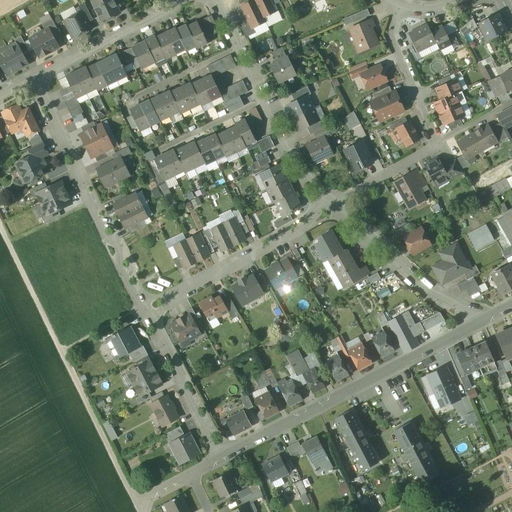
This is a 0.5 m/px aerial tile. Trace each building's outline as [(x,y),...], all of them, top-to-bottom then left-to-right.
[(98,16),(101,22),(107,19),(113,16),(120,13),(118,9),(113,0),(92,0),(91,1),(95,11),(97,10),(99,15),(98,16)] [(113,0),(118,9),(125,5),(122,0),(113,0)] [(265,22),(263,19),(254,0),(242,7),(248,19),(252,28),(253,28),(265,22)] [(254,0),(263,19),(276,13),(273,6),(269,0),(254,0)] [(81,12),(88,23),(93,20),(84,4),(76,9),(78,13),(81,12)] [(263,19),(265,22),(268,28),(283,21),(275,5),(273,6),(276,13),(263,19)] [(72,17),(77,14),(73,7),(60,14),(65,23),(73,18),(72,17)] [(350,17),(353,23),(369,16),(367,10),(350,17)] [(65,23),(74,39),(91,30),(88,23),(81,12),(78,13),(77,14),(72,17),(73,18),(65,23)] [(479,26),(487,42),(493,39),(506,33),(497,14),(478,24),(479,26)] [(211,16),(208,17),(213,27),(216,26),(211,16)] [(197,23),(205,39),(216,34),(213,27),(208,17),(197,23)] [(341,21),(344,27),(353,23),(350,17),(347,18),(341,21)] [(48,29),(53,39),(60,35),(52,19),(42,24),(45,31),(48,29)] [(239,24),(245,38),(254,34),(255,33),(253,28),(252,28),(248,19),(238,24),(239,24)] [(459,30),(463,38),(475,29),(476,28),(475,25),(472,20),(459,30)] [(354,43),(358,52),(377,44),(370,27),(374,25),(372,21),(350,30),(356,43),(354,43)] [(269,31),(268,28),(265,22),(253,28),(255,33),(254,34),(256,37),(269,31)] [(453,22),(442,27),(447,36),(452,33),(457,31),(453,22)] [(197,23),(187,27),(196,47),(197,49),(207,44),(205,39),(197,23)] [(413,44),(417,51),(428,46),(428,47),(436,43),(431,32),(427,25),(408,34),(413,44)] [(186,26),(176,30),(185,50),(186,52),(196,47),(187,27),(186,26)] [(479,26),(475,29),(483,44),(487,42),(479,26)] [(442,27),(431,32),(436,43),(439,49),(439,50),(450,45),(451,44),(447,36),(442,27)] [(35,49),(40,58),(51,52),(50,51),(58,47),(53,39),(48,29),(45,31),(29,39),(35,49)] [(175,29),(165,33),(175,55),(185,50),(176,30),(175,29)] [(165,33),(155,38),(165,58),(166,59),(175,55),(165,33)] [(450,45),(453,50),(459,46),(452,33),(447,36),(451,44),(450,45)] [(17,45),(23,55),(29,52),(24,42),(21,36),(14,40),(17,45)] [(154,36),(145,41),(155,62),(165,58),(155,38),(154,36)] [(266,40),(272,53),(277,50),(271,38),(266,40)] [(35,49),(29,39),(24,42),(29,52),(35,49)] [(155,63),(155,62),(145,41),(131,48),(136,59),(140,67),(141,70),(142,69),(141,67),(153,61),(154,63),(155,63)] [(492,42),(484,46),(489,55),(497,52),(492,42)] [(428,47),(431,53),(439,49),(436,43),(428,47)] [(408,47),(415,61),(421,58),(417,51),(413,44),(408,47)] [(0,54),(0,60),(8,75),(28,64),(23,55),(17,45),(0,54)] [(450,45),(439,50),(443,57),(454,51),(453,50),(450,45)] [(431,53),(428,47),(428,46),(417,51),(421,58),(431,53)] [(131,48),(126,51),(131,61),(136,59),(131,48)] [(271,53),(276,64),(287,58),(282,48),(278,50),(277,50),(272,53),(271,53)] [(132,64),(131,61),(126,51),(117,55),(123,68),(132,64)] [(117,55),(106,60),(117,81),(127,76),(126,74),(123,68),(117,55)] [(230,55),(224,58),(230,70),(236,67),(230,55)] [(491,57),(481,62),(477,64),(477,65),(482,73),(482,74),(486,81),(487,82),(487,83),(491,81),(486,71),(483,67),(493,62),(491,57)] [(155,62),(155,63),(158,68),(168,64),(166,59),(165,58),(155,62)] [(224,58),(218,61),(224,73),(230,70),(224,58)] [(272,70),(278,83),(295,75),(287,58),(276,64),(269,67),(271,71),(272,70)] [(132,64),(135,69),(135,70),(140,67),(136,59),(131,61),(132,64)] [(106,60),(96,65),(107,86),(117,81),(106,60)] [(218,61),(212,64),(218,76),(224,73),(218,61)] [(349,73),(366,66),(367,65),(365,62),(347,69),(349,73)] [(135,69),(132,64),(123,68),(126,74),(135,69)] [(212,78),(218,76),(212,64),(207,67),(212,78)] [(86,67),(76,72),(86,94),(96,89),(96,91),(107,86),(96,65),(86,69),(86,67)] [(349,73),(352,79),(360,75),(368,71),(366,66),(349,73)] [(360,75),(367,90),(377,85),(381,84),(381,83),(386,81),(380,66),(368,71),(360,75)] [(506,93),(508,96),(511,93),(511,69),(499,76),(500,77),(506,93)] [(76,98),(86,94),(76,72),(65,77),(70,86),(72,92),(75,97),(76,98)] [(164,81),(160,73),(153,76),(157,84),(164,81)] [(211,76),(201,81),(211,102),(221,97),(211,76)] [(438,81),(440,87),(452,82),(450,76),(438,81)] [(63,89),(70,86),(65,77),(59,80),(63,89)] [(462,77),(456,80),(461,92),(467,89),(462,77)] [(495,98),(495,99),(497,98),(506,93),(500,77),(491,81),(487,83),(489,86),(492,92),(495,98)] [(340,86),(336,78),(331,81),(334,88),(340,86)] [(436,89),(440,100),(454,94),(461,92),(456,80),(452,82),(440,87),(436,89)] [(117,81),(107,86),(109,92),(119,87),(117,81)] [(190,83),(190,84),(201,106),(211,102),(201,81),(191,85),(190,83)] [(242,81),(236,83),(242,95),(248,92),(242,81)] [(486,95),(489,101),(495,98),(492,92),(489,86),(487,83),(487,82),(486,81),(480,83),(486,95)] [(239,97),(242,95),(236,83),(230,86),(236,98),(239,97)] [(180,88),(180,89),(190,109),(200,105),(201,107),(201,106),(190,84),(180,88)] [(59,92),(62,97),(72,92),(70,86),(64,89),(59,92)] [(230,101),(236,98),(230,86),(225,89),(230,101)] [(291,95),(294,102),(306,96),(307,96),(310,95),(307,87),(291,95)] [(372,94),(375,101),(392,93),(389,87),(372,94)] [(86,94),(89,100),(99,95),(96,91),(96,89),(86,94)] [(180,89),(170,93),(179,112),(180,114),(190,109),(180,89)] [(224,104),(230,101),(225,89),(219,92),(224,104)] [(169,91),(159,96),(170,117),(179,112),(170,93),(169,91)] [(75,97),(72,92),(62,97),(64,102),(75,97)] [(376,113),(380,122),(403,112),(394,92),(392,93),(375,101),(371,102),(372,104),(373,103),(377,112),(376,113)] [(461,92),(454,94),(459,105),(465,103),(461,92)] [(497,98),(501,104),(510,100),(508,96),(506,93),(497,98)] [(76,98),(77,102),(79,105),(89,100),(86,94),(76,98)] [(434,103),(439,114),(459,105),(454,94),(440,100),(434,103)] [(159,96),(149,101),(160,122),(170,117),(159,96)] [(287,106),(293,118),(313,109),(307,96),(306,96),(294,102),(294,103),(287,106)] [(64,102),(67,107),(77,102),(76,98),(75,97),(64,102)] [(211,102),(214,107),(224,103),(221,97),(211,102)] [(244,106),(239,97),(236,98),(230,101),(224,104),(229,113),(244,106)] [(149,101),(140,106),(150,127),(160,122),(149,101)] [(67,107),(69,113),(80,108),(79,105),(77,102),(67,107)] [(214,107),(211,102),(201,106),(204,112),(214,107)] [(470,114),(465,103),(459,105),(464,116),(470,114)] [(204,112),(201,106),(201,107),(200,105),(190,109),(194,117),(204,112)] [(464,116),(459,105),(439,114),(444,125),(447,124),(459,118),(464,116)] [(23,128),(27,136),(37,130),(27,110),(20,114),(17,106),(3,113),(4,115),(12,132),(12,133),(23,128)] [(140,132),(150,127),(140,106),(129,110),(132,116),(137,127),(140,132)] [(500,123),(503,130),(504,129),(511,125),(511,107),(496,116),(500,123)] [(72,118),(83,113),(80,108),(69,113),(72,118)] [(255,108),(249,111),(251,115),(256,126),(263,123),(260,117),(255,108)] [(318,121),(313,109),(293,118),(298,131),(306,127),(306,128),(319,122),(318,121)] [(179,112),(170,117),(173,124),(183,120),(180,114),(179,112)] [(342,119),(349,131),(360,125),(353,112),(348,116),(342,119)] [(83,113),(72,118),(75,124),(85,119),(83,113)] [(4,115),(0,117),(0,120),(5,130),(7,134),(12,132),(4,115)] [(245,118),(250,129),(256,126),(251,115),(245,118)] [(132,130),(137,127),(132,116),(126,118),(132,130)] [(388,127),(391,132),(396,130),(407,123),(404,118),(388,127)] [(447,124),(451,132),(462,125),(459,118),(447,124)] [(75,124),(77,130),(81,128),(88,125),(85,119),(75,124)] [(313,134),(326,128),(322,119),(318,121),(319,122),(306,128),(310,136),(313,134)] [(235,125),(236,127),(245,146),(255,141),(245,120),(235,125)] [(101,125),(107,137),(113,134),(106,121),(100,124),(101,125)] [(81,128),(83,133),(95,128),(93,122),(88,125),(81,128)] [(396,130),(405,147),(419,139),(416,134),(410,122),(407,123),(396,130)] [(490,128),(498,143),(507,138),(503,130),(500,123),(490,128)] [(80,135),(85,147),(107,137),(101,125),(95,128),(83,133),(80,135)] [(488,125),(472,133),(482,151),(498,143),(490,128),(488,125)] [(153,133),(150,127),(140,132),(143,138),(153,133)] [(246,148),(245,146),(236,127),(226,132),(236,153),(246,148)] [(330,135),(326,128),(313,134),(316,141),(324,137),(324,138),(330,135)] [(385,129),(377,133),(380,138),(387,135),(385,129)] [(226,157),(236,153),(226,132),(216,136),(215,134),(215,135),(226,157)] [(426,141),(421,132),(416,134),(419,139),(422,144),(426,141)] [(474,156),(482,151),(472,133),(456,142),(464,156),(466,161),(474,156)] [(107,137),(112,148),(118,145),(113,134),(107,137)] [(226,158),(226,157),(215,135),(205,139),(205,140),(215,160),(215,161),(225,156),(226,158)] [(29,142),(32,148),(43,143),(39,137),(29,142)] [(112,148),(107,137),(85,147),(91,159),(94,157),(105,152),(112,148)] [(269,137),(263,139),(268,150),(274,147),(269,137)] [(306,146),(314,163),(325,158),(325,159),(333,155),(324,138),(324,137),(316,141),(306,146)] [(268,150),(263,139),(256,142),(256,143),(262,153),(265,152),(268,150)] [(205,165),(215,160),(205,140),(195,144),(204,164),(205,165)] [(246,148),(248,152),(258,146),(255,141),(245,146),(246,148)] [(195,168),(204,164),(195,144),(194,142),(184,147),(195,168)] [(362,142),(344,151),(354,172),(372,163),(362,142)] [(48,155),(43,143),(32,148),(28,150),(31,156),(38,153),(40,159),(48,155)] [(185,173),(195,168),(184,147),(174,152),(184,171),(185,173)] [(105,152),(107,157),(115,154),(112,148),(105,152)] [(112,156),(114,161),(121,158),(131,153),(128,148),(112,156)] [(236,153),(239,159),(249,154),(248,152),(246,148),(236,153)] [(174,176),(184,171),(174,152),(174,150),(164,155),(174,176)] [(153,160),(156,159),(151,151),(142,155),(146,163),(153,160)] [(94,157),(97,162),(107,157),(105,152),(94,157)] [(254,157),(257,162),(268,157),(265,152),(262,153),(254,157)] [(23,178),(26,184),(44,175),(41,170),(45,168),(40,159),(38,153),(31,156),(16,163),(19,169),(17,173),(19,177),(23,178)] [(226,157),(228,161),(229,163),(239,159),(236,153),(226,157)] [(165,181),(174,176),(164,155),(156,159),(153,160),(164,181),(165,181)] [(215,161),(218,166),(228,161),(226,157),(226,158),(225,156),(215,161)] [(456,160),(461,169),(469,165),(466,161),(464,156),(456,160)] [(466,161),(469,165),(477,161),(474,156),(466,161)] [(257,162),(260,168),(268,164),(270,162),(268,157),(257,162)] [(96,170),(104,186),(116,181),(117,182),(129,176),(121,158),(114,161),(96,170)] [(430,176),(435,184),(447,178),(448,177),(442,168),(437,159),(424,166),(427,170),(426,173),(427,175),(430,176)] [(153,160),(146,163),(157,185),(164,181),(153,160)] [(205,165),(208,170),(209,172),(218,168),(218,166),(215,161),(215,160),(205,165)] [(448,180),(449,181),(463,173),(455,160),(442,168),(448,177),(447,178),(448,180)] [(195,168),(198,175),(208,170),(205,165),(204,164),(195,168)] [(270,170),(268,164),(260,168),(251,172),(254,178),(260,175),(270,170)] [(260,175),(266,189),(286,179),(279,165),(270,170),(260,175)] [(195,168),(185,173),(188,181),(198,176),(198,175),(195,168)] [(398,192),(403,200),(405,199),(396,184),(411,176),(421,194),(429,190),(417,169),(393,183),(398,192)] [(261,191),(266,189),(260,175),(254,178),(261,191)] [(165,181),(169,189),(178,185),(174,176),(165,181)] [(403,201),(407,208),(424,198),(421,194),(411,176),(396,184),(405,199),(403,200),(403,201)] [(447,178),(435,184),(436,187),(448,180),(447,178)] [(479,193),(484,203),(494,198),(510,189),(506,180),(505,178),(479,193)] [(23,186),(19,179),(12,182),(16,190),(23,186)] [(272,196),(275,202),(293,194),(286,179),(266,189),(270,197),(272,196)] [(164,181),(157,185),(161,193),(169,189),(165,181),(164,181)] [(378,185),(383,194),(388,191),(383,182),(378,185)] [(28,191),(32,197),(37,195),(37,194),(48,189),(45,183),(28,191)] [(37,195),(42,205),(66,193),(61,183),(48,189),(37,194),(37,195)] [(161,196),(157,188),(150,191),(155,200),(161,196)] [(175,205),(169,189),(161,193),(168,209),(175,205)] [(135,195),(141,206),(147,203),(142,191),(135,195)] [(403,200),(398,192),(393,195),(398,204),(403,201),(403,200)] [(71,204),(66,193),(42,205),(46,215),(47,215),(58,210),(71,204)] [(112,199),(115,204),(127,199),(124,193),(112,199)] [(300,208),(293,194),(275,202),(283,218),(290,215),(293,214),(292,212),(300,208)] [(113,205),(119,217),(141,206),(135,195),(127,199),(115,204),(113,205)] [(198,197),(190,201),(194,208),(201,205),(198,197)] [(152,215),(147,203),(141,206),(146,218),(152,215)] [(437,204),(431,207),(434,214),(441,210),(437,204)] [(146,218),(141,206),(119,217),(125,228),(126,228),(138,222),(146,218)] [(511,208),(502,214),(504,216),(511,230),(511,208)] [(41,217),(44,224),(61,216),(58,210),(47,215),(46,215),(41,217)] [(218,216),(219,218),(223,225),(234,219),(232,214),(230,210),(218,216)] [(238,210),(232,214),(234,219),(237,224),(243,221),(242,218),(238,210)] [(273,223),(277,230),(292,221),(290,215),(283,218),(273,223)] [(254,229),(247,216),(242,218),(243,221),(248,232),(254,229)] [(511,230),(504,216),(497,219),(511,246),(511,230)] [(206,224),(208,229),(212,236),(213,235),(211,230),(223,225),(219,218),(206,224)] [(234,219),(223,225),(233,246),(238,243),(238,242),(244,239),(242,235),(237,224),(234,219)] [(237,224),(242,235),(249,232),(248,232),(243,221),(237,224)] [(126,228),(130,234),(141,228),(138,222),(126,228)] [(404,226),(409,234),(413,232),(408,223),(404,226)] [(221,252),(233,246),(223,225),(211,230),(213,235),(219,246),(221,252)] [(392,243),(403,237),(409,234),(404,226),(387,235),(392,243)] [(467,235),(475,250),(493,240),(485,226),(467,235)] [(409,249),(412,255),(426,247),(424,244),(425,241),(427,240),(428,237),(427,234),(424,233),(421,228),(413,232),(409,234),(403,237),(406,244),(406,246),(407,248),(409,249)] [(204,231),(206,236),(212,249),(219,246),(213,235),(212,236),(208,229),(204,231)] [(312,241),(324,262),(328,260),(342,252),(331,231),(312,241)] [(164,242),(168,249),(174,246),(186,241),(182,233),(164,242)] [(198,235),(186,241),(196,262),(209,256),(208,255),(200,238),(198,235)] [(214,252),(212,249),(206,236),(200,238),(208,255),(214,252)] [(184,268),(196,262),(186,241),(174,246),(179,256),(184,267),(184,268)] [(435,272),(441,283),(452,277),(453,279),(460,275),(459,273),(462,271),(463,274),(464,273),(463,271),(469,267),(460,251),(458,251),(455,245),(440,254),(446,265),(435,272)] [(168,249),(173,259),(179,256),(174,246),(168,249)] [(501,252),(504,258),(511,254),(511,246),(501,252)] [(291,252),(297,263),(302,260),(296,250),(291,252)] [(328,260),(337,276),(355,266),(346,250),(342,252),(328,260)] [(287,259),(292,268),(298,264),(297,263),(291,252),(281,258),(282,262),(287,259)] [(173,259),(178,270),(184,267),(179,256),(173,259)] [(265,271),(274,288),(276,287),(276,286),(281,284),(284,284),(287,282),(288,283),(297,277),(292,268),(287,259),(282,262),(280,263),(280,266),(274,264),(271,265),(271,268),(265,271)] [(328,260),(324,262),(322,263),(331,279),(337,276),(328,260)] [(491,274),(502,295),(511,289),(511,263),(509,265),(491,274)] [(358,271),(355,266),(337,276),(344,288),(368,274),(364,267),(358,271)] [(463,274),(467,280),(472,277),(479,273),(475,266),(470,269),(464,273),(463,274)] [(361,282),(364,288),(369,285),(380,279),(377,273),(361,282)] [(253,278),(261,293),(268,289),(260,274),(253,278)] [(240,305),(243,305),(262,295),(261,293),(253,278),(252,276),(233,287),(237,296),(237,298),(240,305)] [(337,276),(331,279),(337,292),(344,288),(337,276)] [(477,287),(472,277),(467,280),(457,285),(461,292),(465,290),(469,297),(480,291),(477,287)] [(364,288),(361,282),(355,285),(358,291),(364,288)] [(477,287),(480,291),(481,294),(488,290),(484,283),(477,287)] [(290,284),(284,287),(287,293),(294,289),(290,284)] [(388,287),(376,291),(379,298),(390,294),(388,287)] [(199,305),(208,321),(215,317),(216,318),(227,312),(228,312),(223,304),(220,297),(213,301),(211,297),(199,305)] [(227,312),(232,320),(239,315),(230,300),(223,304),(228,312),(227,312)] [(189,315),(195,327),(200,324),(192,308),(186,311),(188,316),(189,315)] [(413,336),(418,333),(414,325),(407,312),(387,322),(388,324),(403,354),(418,346),(414,337),(413,336)] [(375,316),(381,328),(388,324),(387,322),(382,313),(375,316)] [(419,323),(424,332),(444,321),(440,314),(438,313),(419,323)] [(186,338),(188,341),(200,335),(195,327),(189,315),(188,316),(184,318),(184,320),(179,323),(178,322),(177,322),(171,325),(176,334),(175,337),(176,340),(180,341),(186,338)] [(220,326),(216,318),(215,317),(208,321),(213,330),(220,326)] [(419,323),(414,325),(418,333),(419,334),(424,332),(419,323)] [(106,340),(116,359),(128,353),(139,347),(139,346),(129,328),(106,340)] [(506,359),(506,360),(507,359),(511,357),(511,328),(496,336),(506,359)] [(371,339),(381,359),(394,352),(384,332),(371,339)] [(348,350),(361,344),(357,337),(345,344),(348,350)] [(343,340),(338,343),(336,339),(330,342),(335,353),(341,350),(346,359),(351,356),(348,351),(348,350),(345,344),(343,340)] [(351,356),(358,370),(371,364),(361,344),(348,350),(348,351),(351,356)] [(485,344),(471,350),(479,368),(493,361),(485,344)] [(133,363),(135,362),(146,356),(147,356),(142,345),(139,346),(139,347),(128,353),(133,363)] [(285,356),(290,365),(296,378),(302,375),(306,373),(309,372),(303,359),(298,350),(285,356)] [(464,374),(479,368),(471,350),(456,357),(464,374)] [(308,357),(303,359),(309,372),(314,369),(317,374),(323,372),(312,351),(306,354),(308,357)] [(149,361),(146,356),(135,362),(138,367),(149,361)] [(325,363),(335,383),(348,376),(338,356),(325,363)] [(500,362),(505,373),(511,370),(507,359),(506,360),(506,359),(500,362)] [(127,373),(133,385),(155,373),(154,371),(155,371),(150,361),(149,361),(138,367),(127,373)] [(482,375),(495,369),(494,365),(495,364),(493,361),(479,368),(482,375)] [(508,380),(505,373),(500,362),(495,364),(494,365),(495,369),(503,386),(510,383),(508,380)] [(291,380),(296,378),(290,365),(284,367),(291,380)] [(271,378),(273,377),(274,376),(270,368),(263,372),(264,372),(267,378),(270,376),(271,378)] [(432,386),(435,394),(453,386),(445,368),(427,375),(432,386)] [(307,384),(313,395),(325,388),(317,374),(314,369),(309,372),(306,373),(302,375),(307,384)] [(264,372),(261,374),(268,386),(270,385),(267,378),(264,372)] [(126,389),(133,385),(127,373),(120,377),(126,389)] [(157,376),(155,373),(133,385),(139,396),(139,397),(148,392),(161,385),(160,382),(161,382),(158,375),(157,376)] [(265,388),(268,386),(261,374),(253,378),(259,390),(260,391),(265,388)] [(302,375),(296,378),(301,387),(307,384),(302,375)] [(425,389),(432,386),(427,375),(420,378),(425,389)] [(270,376),(267,378),(270,385),(271,387),(277,384),(273,377),(271,378),(270,376)] [(460,379),(465,390),(471,388),(467,376),(460,379)] [(296,389),(301,387),(296,378),(291,380),(292,381),(296,389)] [(279,387),(289,407),(302,401),(296,389),(292,381),(283,385),(283,383),(278,385),(279,387)] [(395,389),(398,395),(403,392),(400,386),(395,389)] [(428,397),(435,394),(432,386),(425,389),(428,397)] [(459,400),(453,386),(435,394),(441,408),(459,400)] [(252,393),(255,399),(268,393),(265,388),(260,391),(259,390),(252,393)] [(136,398),(139,404),(149,399),(151,398),(148,392),(139,397),(139,396),(136,398)] [(149,399),(152,404),(164,397),(162,392),(151,398),(149,399)] [(257,414),(261,422),(278,413),(268,393),(255,399),(262,412),(257,414)] [(150,405),(162,427),(178,419),(166,396),(164,397),(152,404),(150,405)] [(240,399),(246,411),(253,407),(247,396),(240,399)] [(139,404),(136,398),(129,402),(132,408),(139,404)] [(103,401),(94,405),(97,410),(106,405),(103,401)] [(335,420),(362,471),(378,463),(351,411),(335,420)] [(464,416),(468,425),(478,421),(474,411),(464,416)] [(225,421),(233,436),(251,426),(243,412),(225,421)] [(108,420),(102,423),(111,442),(118,438),(108,420)] [(394,432),(421,484),(437,476),(409,424),(394,432)] [(166,434),(171,444),(185,437),(180,427),(166,434)] [(174,453),(179,464),(199,454),(189,434),(185,437),(171,444),(175,450),(174,453)] [(302,445),(312,464),(313,464),(325,457),(326,457),(315,438),(302,445)] [(286,448),(291,460),(302,455),(297,443),(286,448)] [(313,464),(316,471),(322,467),(322,466),(329,463),(325,457),(313,464)] [(262,466),(271,483),(287,475),(279,458),(262,466)] [(216,488),(221,499),(237,491),(231,481),(230,481),(227,474),(219,478),(219,480),(215,482),(218,487),(216,488)] [(292,483),(297,494),(305,490),(300,480),(292,483)] [(279,493),(286,490),(282,481),(275,485),(279,493)] [(247,489),(250,495),(259,490),(260,490),(257,484),(247,489)] [(237,494),(240,500),(250,495),(247,489),(237,494)] [(259,490),(250,495),(240,500),(244,507),(247,505),(247,506),(263,498),(261,492),(260,490),(259,490)] [(188,511),(180,497),(167,504),(170,511),(167,511),(188,511)]
